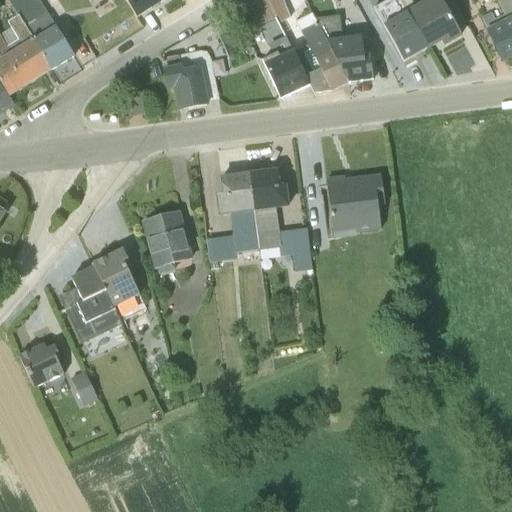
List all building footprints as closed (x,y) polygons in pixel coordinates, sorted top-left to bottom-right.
[(10,0),(8,1),(50,72),(73,58),(73,57),(37,0),(10,0)] [(124,0),(136,19),(151,10),(150,8),(161,1),(162,3),(166,0),(124,0)] [(261,62),(279,100),(308,86),(292,54),(283,35),(265,0),(258,0),(233,13),(241,29),(253,24),(271,56),(261,62)] [(294,30),(281,0),(265,0),(283,35),(294,30)] [(399,2),(398,0),(390,0),(373,10),(403,64),(426,50),(399,2)] [(409,0),(404,0),(400,3),(426,50),(441,42),(444,46),(459,38),(438,0),(427,0),(414,8),(409,0)] [(511,0),(495,0),(503,16),(494,21),(490,13),(481,18),(487,29),(484,31),(501,64),(503,64),(511,59),(511,0)] [(0,85),(7,98),(50,72),(8,1),(3,4),(7,9),(0,13),(10,29),(0,34),(0,85)] [(308,86),(313,96),(330,93),(347,85),(314,20),(311,15),(295,23),(307,47),(292,54),(308,86)] [(339,17),(314,20),(347,85),(372,81),(369,52),(364,52),(361,36),(342,38),(339,17)] [(91,44),(97,54),(116,42),(110,32),(91,44)] [(200,53),(161,61),(167,89),(174,89),(179,112),(205,107),(205,103),(217,100),(209,59),(206,54),(200,53)] [(0,113),(11,106),(0,85),(0,113)] [(129,117),(144,116),(141,96),(127,97),(129,117)] [(288,209),(285,186),(279,186),(277,170),(248,174),(259,262),(282,259),(282,256),(291,255),(294,274),(312,271),(307,230),(279,233),(276,211),(288,209)] [(259,262),(248,174),(218,178),(221,196),(214,197),(217,219),(230,217),(233,238),(206,241),(210,272),(226,270),(225,262),(232,261),(232,265),(259,262)] [(380,178),(344,183),(343,180),(326,182),(333,241),(355,238),(355,235),(380,232),(377,206),(383,205),(380,178)] [(173,264),(190,260),(178,215),(143,225),(157,277),(175,272),(173,264)] [(133,273),(122,252),(93,266),(121,323),(146,311),(129,275),(133,273)] [(58,301),(80,345),(121,326),(121,323),(93,266),(91,267),(92,270),(71,280),(77,292),(58,301)] [(33,390),(64,376),(58,362),(60,360),(54,348),(46,351),(43,346),(18,358),(33,390)] [(97,401),(84,374),(71,381),(84,408),(97,401)]
